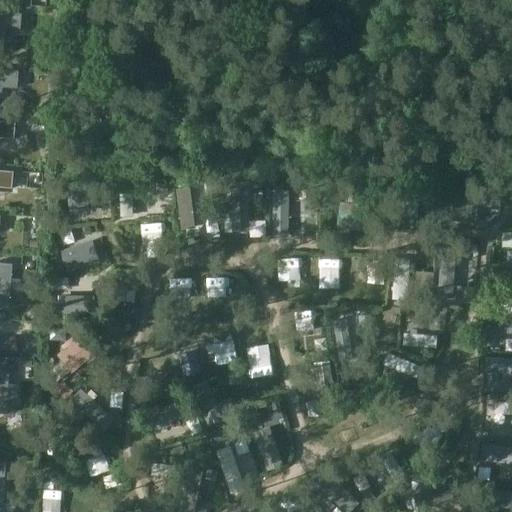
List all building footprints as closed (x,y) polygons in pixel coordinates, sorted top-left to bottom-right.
[(0,10),(0,28),(20,29),(21,11),(0,10)] [(0,66),(0,84),(18,85),(19,67),(0,66)] [(0,117),(0,135),(16,136),(17,118),(0,117)] [(0,166),(0,184),(15,185),(16,167),(0,166)] [(131,181),(119,182),(120,217),(132,216),(131,181)] [(262,184),(259,222),(276,223),(279,186),(262,184)] [(238,187),(221,189),(225,223),(242,221),(238,187)] [(190,189),(176,190),(180,230),(194,228),(190,189)] [(443,195),(442,220),(476,222),(477,197),(443,195)] [(68,202),(71,215),(89,211),(86,198),(68,202)] [(339,203),(337,228),(372,231),(375,199),(363,198),(362,205),(339,203)] [(58,253),(64,274),(99,263),(92,241),(58,253)] [(484,244),(453,244),(453,256),(473,256),(473,261),(482,261),(482,256),(485,256),(484,244)] [(13,263),(0,262),(0,306),(10,307),(13,263)] [(63,297),(64,314),(93,313),(92,296),(63,297)] [(405,296),(402,308),(435,314),(437,303),(405,296)] [(287,332),(308,329),(306,318),(285,321),(287,332)] [(511,320),(499,319),(498,330),(511,331),(511,320)] [(358,323),(326,336),(330,347),(362,334),(358,323)] [(62,351),(57,355),(72,374),(78,369),(96,354),(99,351),(81,329),(67,341),(70,344),(62,351)] [(388,354),(384,365),(416,378),(421,368),(388,354)] [(511,358),(498,358),(497,369),(511,370),(511,358)] [(0,361),(0,418),(10,418),(12,362),(0,361)] [(228,377),(205,384),(208,395),(232,387),(228,377)] [(89,398),(81,407),(104,427),(112,418),(89,398)] [(511,403),(495,403),(494,414),(511,414),(511,403)] [(179,404),(150,418),(155,429),(172,421),(174,426),(179,424),(176,419),(184,415),(179,404)] [(63,455),(65,426),(46,424),(44,454),(63,455)] [(271,434),(256,463),(266,468),(281,439),(271,434)] [(226,442),(221,485),(234,487),(238,458),(244,458),(245,451),(239,450),(239,443),(226,442)] [(511,446),(491,444),(489,456),(511,459),(511,463),(511,446)] [(390,453),(380,458),(395,483),(405,477),(390,453)] [(485,457),(484,467),(510,469),(511,460),(485,457)] [(152,464),(151,475),(177,477),(178,466),(152,464)] [(187,469),(179,511),(186,511),(193,511),(202,472),(187,469)] [(322,489),(302,509),(305,511),(320,511),(333,500),(344,511),(349,511),(357,504),(325,471),(314,481),(322,489)] [(437,488),(413,498),(419,511),(458,495),(452,482),(445,485),(443,479),(435,482),(437,488)] [(50,485),(46,511),(55,511),(59,486),(50,485)] [(511,511),(511,493),(489,488),(487,499),(508,504),(506,511),(511,511)]
